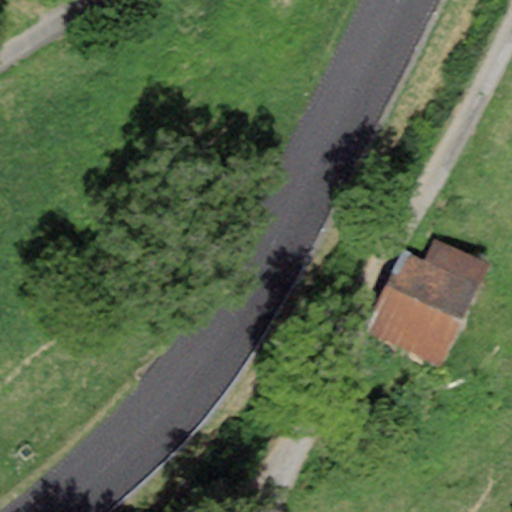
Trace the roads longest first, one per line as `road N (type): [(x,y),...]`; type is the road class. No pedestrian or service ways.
road 1 (secondary): [(48,511),(150,417),(200,356),(252,277),(393,0)]
road 2 (unclassified): [(261,511),(364,287),(511,32)]
